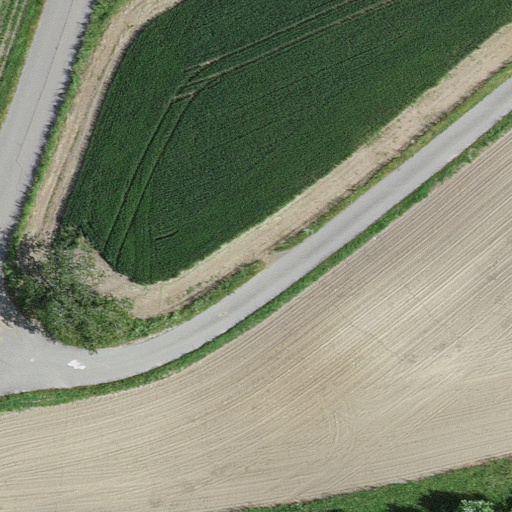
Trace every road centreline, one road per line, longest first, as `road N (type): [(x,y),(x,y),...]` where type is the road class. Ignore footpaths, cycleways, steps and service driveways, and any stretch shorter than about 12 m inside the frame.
road 1 (track): [(511,92),(315,250),(176,343),(82,369),(0,359)]
road 2 (unclassified): [(0,200),(72,0)]
